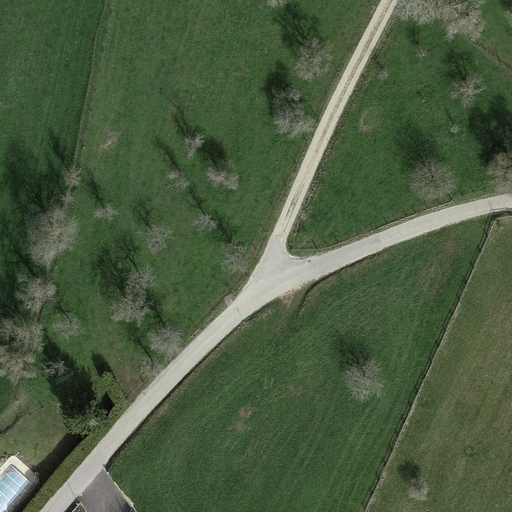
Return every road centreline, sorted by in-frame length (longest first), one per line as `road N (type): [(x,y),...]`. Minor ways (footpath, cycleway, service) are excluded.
road 1 (track): [(387,0),(311,152),(280,230),(270,285),(445,217),(511,203)]
road 2 (residential): [(55,511),(221,327),(270,285)]
